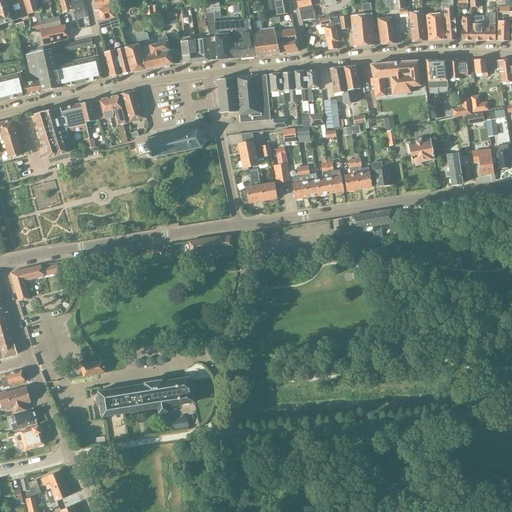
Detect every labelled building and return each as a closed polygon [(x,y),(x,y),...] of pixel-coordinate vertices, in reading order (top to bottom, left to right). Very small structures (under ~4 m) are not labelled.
[(6,0),(0,0),(0,25),(13,21),(11,15),(7,1),(6,0)] [(23,0),(28,15),(39,11),(35,0),(23,0)] [(69,0),(59,0),(63,12),(72,9),(69,0)] [(69,0),(72,9),(74,15),(77,30),(80,29),(76,15),(79,14),(77,9),(84,7),(81,0),(77,1),(76,0),(69,0)] [(297,0),(299,9),(311,6),(310,1),(315,0),(314,0),(297,0)] [(374,0),(375,0),(377,12),(380,11),(380,9),(388,8),(387,1),(386,1),(385,0),(374,0)] [(395,0),(393,0),(395,10),(395,11),(401,10),(406,9),(404,0),(395,0)] [(455,19),(454,19),(452,0),(448,0),(446,5),(446,7),(441,7),(442,19),(444,19),(447,41),(457,41),(455,19)] [(468,0),(470,10),(480,9),(479,0),(468,0)] [(209,36),(215,36),(218,61),(234,59),(231,22),(215,23),(214,13),(220,12),(219,1),(204,3),(206,14),(208,25),(209,36)] [(289,14),(286,1),(275,3),(278,16),(289,14)] [(363,5),(363,11),(364,15),(361,15),(364,47),(374,46),(371,4),(363,5)] [(97,9),(100,22),(115,18),(112,6),(97,9)] [(311,6),(299,9),(302,22),(315,19),(313,11),(312,11),(311,6)] [(190,37),(184,38),(181,9),(177,9),(177,12),(178,19),(180,39),(181,38),(182,51),(184,64),(198,63),(196,41),(190,41),(190,37)] [(359,16),(351,16),(354,48),(364,47),(361,15),(364,15),(363,11),(358,11),(359,16)] [(423,12),(422,12),(422,11),(409,13),(413,42),(426,42),(423,12)] [(20,12),(11,15),(13,21),(22,19),(20,12)] [(165,21),(178,19),(177,12),(164,15),(165,21)] [(489,21),(489,25),(484,25),(485,42),(496,42),(496,25),(495,25),(495,13),(488,13),(488,21),(489,21)] [(440,15),(426,16),(428,42),(445,40),(442,20),(441,21),(440,15)] [(483,16),(472,17),(473,25),(473,41),(485,42),(484,25),(483,16)] [(43,21),(45,30),(62,26),(60,17),(43,21)] [(337,17),(331,18),(331,17),(318,19),(320,26),(323,25),(328,51),(337,49),(336,43),(339,42),(337,35),(341,34),(337,17)] [(473,25),(472,17),(461,17),(462,25),(462,41),(473,41),(473,25)] [(348,30),(347,18),(340,18),(341,30),(348,30)] [(396,44),(392,18),(378,19),(382,45),(396,44)] [(250,20),(231,22),(234,59),(257,57),(253,33),(252,31),(250,20)] [(205,21),(198,22),(199,31),(206,30),(205,21)] [(25,29),(23,22),(15,25),(17,32),(25,29)] [(509,22),(497,22),(497,42),(509,42),(509,22)] [(33,32),(44,29),(43,23),(31,26),(33,32)] [(62,26),(45,30),(40,31),(43,45),(68,40),(65,26),(62,26)] [(275,28),(264,30),(268,56),(280,55),(280,54),(276,32),(275,28)] [(264,30),(252,31),(253,33),(257,57),(268,56),(264,30)] [(295,30),(276,32),(280,54),(299,52),(295,30)] [(136,46),(125,49),(126,52),(131,72),(131,73),(147,70),(164,67),(166,69),(169,68),(170,66),(173,65),(169,48),(166,37),(162,38),(158,39),(159,44),(150,46),(147,34),(145,33),(137,35),(137,37),(139,45),(136,46)] [(56,54),(92,46),(91,39),(54,48),(56,54)] [(210,39),(196,41),(198,63),(212,61),(210,39)] [(94,56),(56,65),(57,68),(62,88),(103,79),(96,49),(93,49),(94,56)] [(125,49),(116,50),(117,55),(122,75),(131,72),(126,52),(125,49)] [(39,80),(40,81),(43,92),(62,88),(57,68),(56,65),(52,50),(26,56),(30,73),(40,79),(39,80)] [(116,50),(105,53),(111,77),(122,75),(117,55),(116,50)] [(461,77),(468,77),(466,62),(466,61),(459,61),(446,62),(448,81),(461,80),(461,77)] [(487,77),(485,61),(474,61),(475,75),(482,75),(482,77),(487,77)] [(511,82),(511,70),(511,61),(498,61),(501,84),(511,82)] [(374,86),(375,98),(411,94),(410,88),(421,87),(417,62),(371,65),(373,79),(370,79),(371,86),(374,86)] [(428,89),(434,89),(438,89),(438,83),(437,83),(435,73),(439,72),(437,62),(426,62),(428,89)] [(445,62),(437,62),(439,72),(435,73),(437,83),(438,83),(438,89),(442,89),(447,88),(447,82),(445,62)] [(360,89),(356,67),(342,68),(347,92),(351,91),(353,91),(360,89)] [(356,103),(353,91),(351,91),(347,92),(342,68),(330,69),(335,94),(342,93),(345,105),(356,103)] [(305,72),(308,102),(314,102),(313,94),(312,94),(311,90),(319,89),(318,71),(305,72)] [(303,103),(308,102),(305,72),(293,73),(295,91),(303,90),(303,95),(303,103)] [(293,73),(281,74),(283,92),(291,92),(291,96),(290,96),(291,104),(296,103),(295,91),(293,73)] [(284,104),(283,92),(281,74),(269,75),(271,94),(279,93),(279,98),(279,105),(284,104)] [(18,76),(0,80),(0,101),(23,96),(18,76)] [(266,76),(236,79),(240,124),(270,121),(266,76)] [(236,114),(234,79),(216,81),(220,115),(236,114)] [(27,96),(43,92),(40,81),(24,84),(27,96)] [(120,95),(124,111),(128,123),(144,119),(136,92),(120,95)] [(118,96),(109,98),(117,128),(118,128),(119,135),(125,133),(123,125),(128,123),(124,111),(123,111),(118,96)] [(99,120),(102,119),(104,118),(105,119),(109,117),(112,129),(117,128),(109,98),(94,102),(99,120)] [(452,110),(453,116),(452,118),(471,115),(470,99),(461,99),(462,108),(452,110)] [(81,104),(87,130),(91,129),(90,123),(98,120),(99,120),(94,102),(94,101),(81,104)] [(442,108),(441,108),(440,102),(430,103),(432,120),(443,118),(442,108)] [(81,104),(55,110),(65,153),(67,153),(63,140),(68,138),(67,134),(87,130),(81,104)] [(327,129),(339,128),(343,127),(342,120),(338,120),(337,105),(325,107),(327,129)] [(452,116),(453,116),(452,110),(451,106),(444,106),(445,117),(452,116)] [(47,158),(65,153),(55,110),(34,115),(47,158)] [(309,117),(310,127),(325,126),(324,114),(313,115),(309,115),(309,117)] [(474,115),(467,116),(468,124),(476,123),(474,115)] [(364,116),(353,118),(354,125),(365,123),(364,116)] [(302,128),(310,127),(309,117),(301,117),(302,128)] [(498,136),(495,118),(485,119),(488,138),(498,136)] [(273,120),(274,128),(286,127),(285,119),(273,120)] [(11,121),(0,123),(0,133),(1,134),(3,141),(16,137),(11,121)] [(351,127),(352,135),(360,134),(359,126),(351,127)] [(147,138),(148,143),(137,146),(139,154),(139,155),(139,156),(141,161),(148,160),(149,161),(151,163),(154,162),(154,160),(156,158),(157,158),(158,157),(165,156),(166,158),(167,157),(167,156),(175,154),(175,155),(177,155),(177,153),(185,152),(185,153),(187,153),(187,152),(193,150),(193,152),(195,151),(195,150),(200,148),(201,150),(203,149),(201,147),(205,142),(207,142),(207,141),(205,140),(204,134),(206,133),(205,132),(203,133),(197,129),(197,127),(196,127),(196,129),(190,130),(189,129),(188,129),(189,131),(182,132),(181,130),(180,131),(180,133),(172,134),(172,133),(170,133),(171,135),(163,136),(162,135),(161,135),(161,137),(155,138),(153,137),(152,139),(149,139),(148,138),(147,138)] [(308,128),(296,129),(297,138),(301,137),(301,141),(309,140),(308,128)] [(343,136),(351,135),(349,128),(342,129),(343,136)] [(295,130),(282,131),(283,139),(295,138),(295,130)] [(326,140),(336,138),(335,131),(324,133),(326,140)] [(396,145),(394,131),(387,132),(390,146),(396,145)] [(22,155),(16,137),(3,141),(9,158),(22,155)] [(422,165),(422,163),(434,161),(433,157),(434,156),(433,154),(431,146),(437,145),(436,138),(421,141),(421,139),(415,140),(416,142),(406,144),(407,152),(411,151),(413,164),(415,164),(416,167),(422,165)] [(269,146),(261,147),(261,146),(254,148),(253,142),(238,145),(241,157),(256,154),(262,153),(271,151),(269,146)] [(508,152),(507,145),(497,147),(496,154),(498,169),(510,168),(508,152)] [(284,148),(278,149),(275,150),(277,157),(286,155),(284,148)] [(490,150),(472,152),(474,164),(479,163),(481,176),(493,174),(490,150)] [(258,165),(256,154),(241,157),(243,168),(258,165)] [(448,156),(450,172),(446,173),(447,178),(451,177),(452,186),(462,185),(457,155),(448,156)] [(349,160),(350,169),(349,169),(350,176),(345,177),(347,192),(359,190),(357,175),(356,169),(355,159),(349,160)] [(360,159),(355,159),(356,169),(357,175),(359,190),(371,188),(368,169),(361,170),(360,168),(361,168),(360,159)] [(332,163),(327,164),(331,194),(343,192),(340,170),(333,171),(332,163)] [(391,185),(388,169),(382,170),(381,163),(372,164),(373,171),(375,171),(377,187),(391,185)] [(324,180),(317,181),(319,196),(331,194),(327,164),(321,165),(324,180)] [(299,177),(292,178),(293,185),(295,200),(307,198),(302,167),(297,168),(299,177)] [(308,167),(302,167),(307,198),(319,196),(317,181),(316,175),(309,176),(308,167)] [(469,167),(462,169),(464,181),(471,180),(469,167)] [(246,203),(248,202),(249,203),(263,201),(260,186),(258,171),(249,172),(251,183),(246,184),(247,190),(240,191),(242,200),(242,201),(244,202),(245,203),(246,203)] [(277,184),(284,183),(282,171),(275,172),(277,184)] [(274,184),(260,186),(263,201),(276,199),(274,184)] [(394,224),(391,211),(370,214),(373,226),(373,227),(394,224)] [(352,217),(352,221),(348,222),(349,227),(353,226),(354,230),(373,227),(373,226),(370,214),(352,217)] [(333,222),(335,236),(345,234),(343,220),(333,222)] [(235,254),(231,236),(189,242),(192,256),(215,252),(216,257),(235,254)] [(57,265),(45,268),(47,274),(53,272),(54,274),(59,273),(57,265)] [(43,277),(41,266),(11,273),(19,302),(30,299),(25,282),(43,277)] [(0,337),(11,334),(8,324),(0,326),(0,337)] [(0,348),(14,345),(11,334),(0,337),(0,348)] [(0,359),(16,355),(14,345),(0,348),(0,350),(1,354),(0,354),(0,359)] [(83,377),(105,374),(102,361),(80,365),(83,377)] [(0,380),(1,381),(3,389),(25,382),(21,370),(0,376),(0,380)] [(98,392),(99,397),(95,397),(97,407),(101,406),(102,417),(157,408),(158,413),(167,412),(166,406),(193,402),(189,377),(162,382),(162,381),(145,383),(145,384),(98,392)] [(26,388),(0,395),(0,403),(1,408),(10,405),(11,408),(13,414),(27,410),(25,404),(31,402),(26,388)] [(36,420),(33,409),(14,415),(16,423),(11,425),(13,432),(37,424),(36,420)] [(186,418),(170,420),(172,431),(188,428),(186,418)] [(118,424),(111,427),(114,435),(121,432),(118,424)] [(20,432),(22,442),(18,443),(17,446),(18,449),(20,451),(25,450),(43,445),(40,433),(41,431),(41,428),(38,428),(38,427),(20,432)] [(49,483),(51,489),(64,484),(59,472),(40,479),(43,486),(49,483)] [(23,492),(24,491),(27,499),(41,493),(36,480),(27,484),(26,479),(20,480),(23,492)] [(64,484),(51,489),(51,490),(45,492),(50,505),(56,503),(56,502),(69,496),(64,484)] [(25,500),(28,511),(38,511),(35,497),(25,500)]
